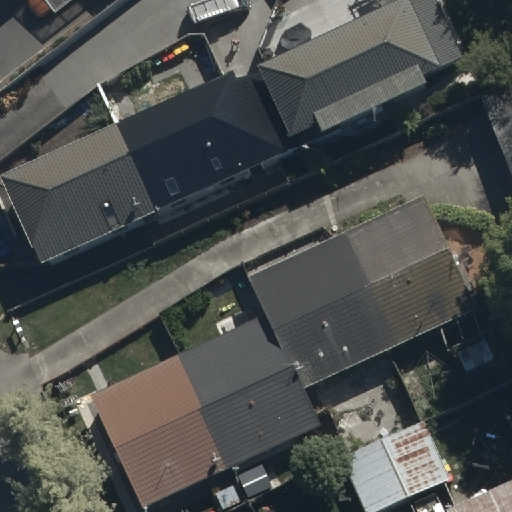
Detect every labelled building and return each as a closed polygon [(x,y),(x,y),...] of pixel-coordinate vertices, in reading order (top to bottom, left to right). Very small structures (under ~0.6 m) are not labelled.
[(0,0),(0,2),(8,13),(25,0),(0,0)] [(434,0),(382,0),(0,172),(0,179),(41,270),(429,95),(420,75),(460,57),(434,0)] [(263,335),(93,413),(138,511),(183,511),(323,448),(304,408),(482,326),(431,214),(246,299),(263,335)] [(427,434),(344,468),(361,511),(415,511),(453,496),(427,434)] [(511,511),(511,499),(483,511),(511,511)]
